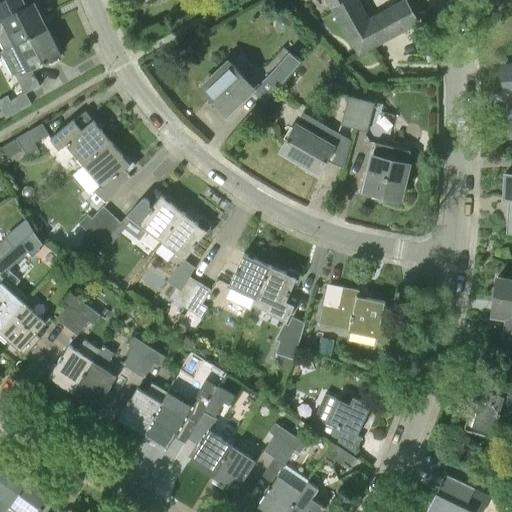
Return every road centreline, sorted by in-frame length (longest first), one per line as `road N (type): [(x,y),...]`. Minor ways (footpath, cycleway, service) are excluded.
road 1 (residential): [(454,256),(332,235),(272,211),(217,175),(133,87),(94,0)]
road 2 (residential): [(369,511),(428,401),(454,256)]
road 3 (residential): [(454,256),(460,157),(447,0)]
road 4 (residential): [(0,409),(155,511)]
